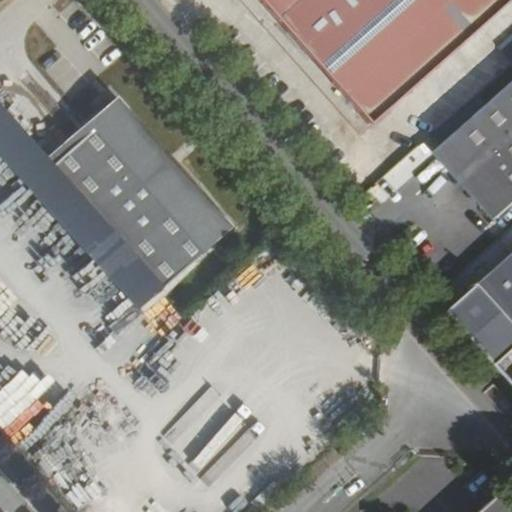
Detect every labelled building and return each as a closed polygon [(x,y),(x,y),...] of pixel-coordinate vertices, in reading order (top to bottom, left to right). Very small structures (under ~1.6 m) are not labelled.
[(250,0),(364,128),(506,0),(250,0)] [(495,220),(511,205),(511,84),(435,153),(495,220)] [(41,150),(79,191),(158,281),(204,242),(220,227),(196,200),(104,92),(41,150)] [(511,255),(450,309),(499,364),(511,352),(511,255)] [(511,511),(511,489),(508,485),(477,511),(511,511)]
